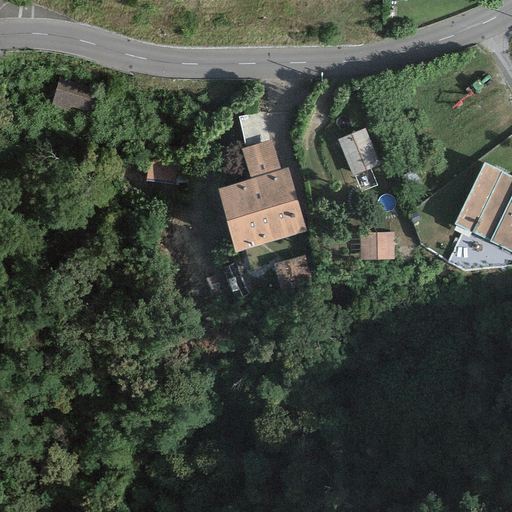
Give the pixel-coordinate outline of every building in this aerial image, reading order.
[(59,78),(51,106),(87,117),(95,89),(59,78)] [(337,140),(352,176),(379,165),(363,128),(337,140)] [(215,189),(234,253),(307,232),(287,167),(280,169),(271,139),(239,149),(248,179),(215,189)] [(148,174),(173,179),(178,159),(152,154),(148,174)] [(511,177),(484,163),(454,225),(511,252),(511,177)] [(394,260),(393,233),(359,234),(360,261),(394,260)] [(311,284),(304,256),(273,265),(281,292),(311,284)]
